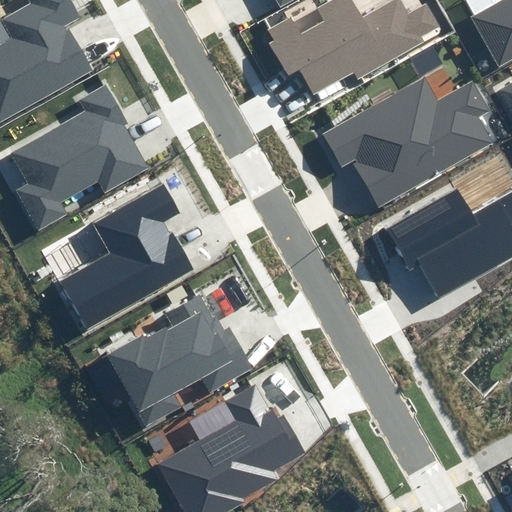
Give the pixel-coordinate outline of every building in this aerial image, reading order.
[(83,14),(74,0),(28,0),(31,3),(2,20),(12,37),(0,43),(0,122),(94,69),(68,24),(83,14)] [(358,77),(444,28),(427,0),(425,0),(406,11),(399,0),(387,0),(362,15),(353,0),(320,0),(264,32),(289,76),(302,68),(315,91),(354,69),(358,77)] [(511,0),(494,0),(467,16),(498,69),(511,60),(511,0)] [(382,203),(489,135),(479,118),(492,110),(471,78),(440,97),(422,70),(320,134),(341,166),(353,159),(382,203)] [(153,166),(108,85),(79,101),(86,113),(13,153),(30,182),(15,190),(37,229),(67,213),(61,202),(98,181),(105,192),(153,166)] [(511,85),(501,92),(511,111),(511,85)] [(184,212),(167,183),(96,224),(113,252),(60,282),(88,330),(193,269),(166,222),(184,212)] [(511,253),(511,195),(474,217),(458,188),(386,228),(409,269),(421,263),(439,294),(511,253)] [(223,329),(202,293),(166,313),(170,320),(110,354),(148,421),(177,404),(169,392),(200,374),(210,392),(257,366),(233,324),(223,329)] [(275,416),(256,384),(186,423),(195,440),(152,464),(179,511),(228,511),(246,502),(243,497),(275,479),(270,470),(304,451),(282,412),(275,416)]
